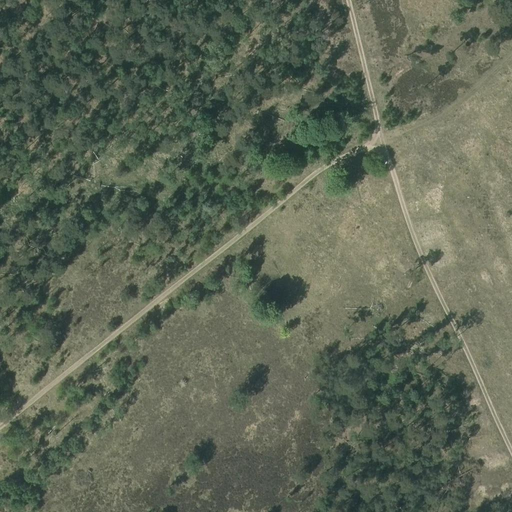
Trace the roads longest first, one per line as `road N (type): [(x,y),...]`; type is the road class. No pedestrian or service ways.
road 1 (track): [(0,424),(312,171),(409,127)]
road 2 (track): [(349,0),(384,140),(511,433)]
